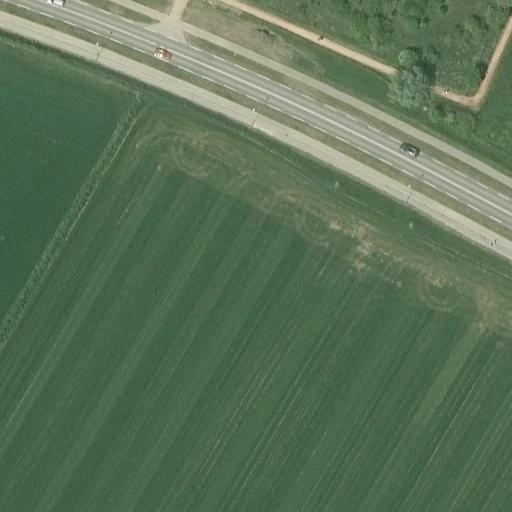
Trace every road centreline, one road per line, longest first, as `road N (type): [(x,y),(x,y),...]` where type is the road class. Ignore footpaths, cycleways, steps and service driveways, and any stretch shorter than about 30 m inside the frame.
road 1 (secondary): [(32,0),(302,109),(511,216)]
road 2 (track): [(511,21),(478,98),(458,100),(224,0)]
